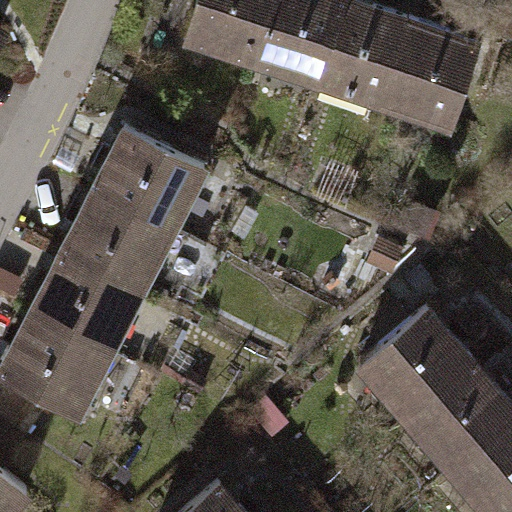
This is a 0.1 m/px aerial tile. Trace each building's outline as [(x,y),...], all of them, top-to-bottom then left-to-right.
[(202,0),(188,43),(256,65),(276,0),(202,0)] [(276,0),(256,65),(323,87),(351,0),(276,0)] [(351,0),(323,87),(390,108),(421,14),(378,0),(351,0)] [(390,108),(457,130),(488,36),(421,14),(390,108)] [(0,50),(13,29),(0,20),(0,50)] [(211,168),(130,127),(99,187),(180,228),(211,168)] [(180,228),(99,187),(68,247),(149,288),(180,228)] [(382,238),(371,263),(395,273),(406,248),(382,238)] [(149,288),(68,247),(37,307),(118,348),(149,288)] [(405,414),(479,351),(436,301),(362,365),(405,414)] [(118,348),(37,307),(6,367),(14,371),(48,388),(88,408),(118,348)] [(453,470),(511,419),(511,389),(479,351),(405,414),(453,470)] [(0,456),(48,388),(14,371),(0,391),(0,456)] [(489,511),(511,511),(511,419),(453,470),(489,511)] [(0,511),(25,511),(40,496),(0,459),(0,511)] [(256,511),(226,477),(185,511),(256,511)]
